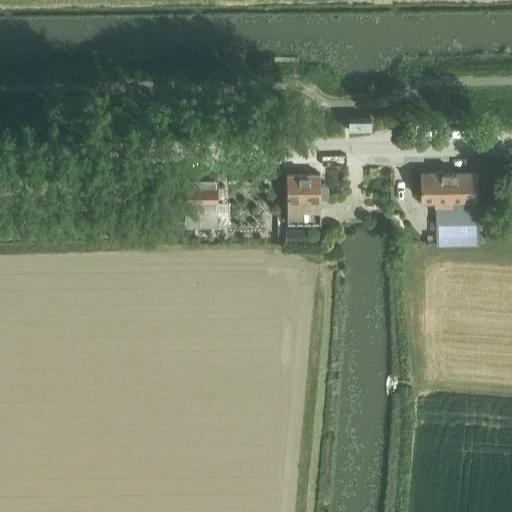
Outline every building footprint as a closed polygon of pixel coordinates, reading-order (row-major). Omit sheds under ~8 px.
[(372,129),(372,119),(349,120),(349,130),(372,129)] [(478,171),(421,171),(421,198),(437,198),(437,204),(437,223),(478,223),(478,217),(478,198),(478,171)] [(287,174),(287,207),(287,223),(321,223),(321,196),(329,196),(329,183),(321,183),(321,174),(287,174)] [(185,175),(185,206),(185,223),(219,223),(219,195),(225,195),(225,184),(219,184),(219,175),(185,175)] [(309,227),(286,227),(286,241),(309,241),(309,227)]
